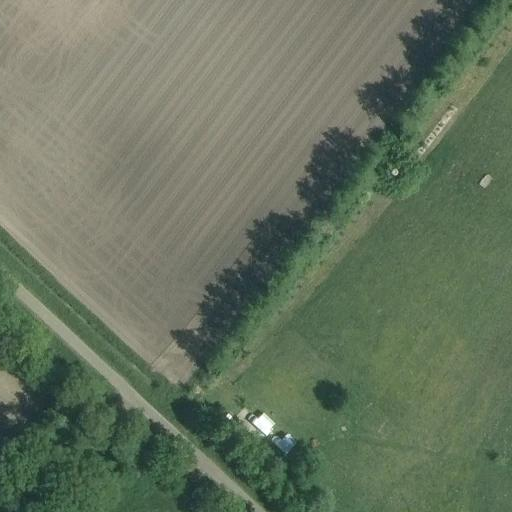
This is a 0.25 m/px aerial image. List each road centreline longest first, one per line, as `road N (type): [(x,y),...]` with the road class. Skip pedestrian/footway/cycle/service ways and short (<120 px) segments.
road 1 (unclassified): [(255,511),(0,273)]
road 2 (track): [(138,403),(0,510)]
